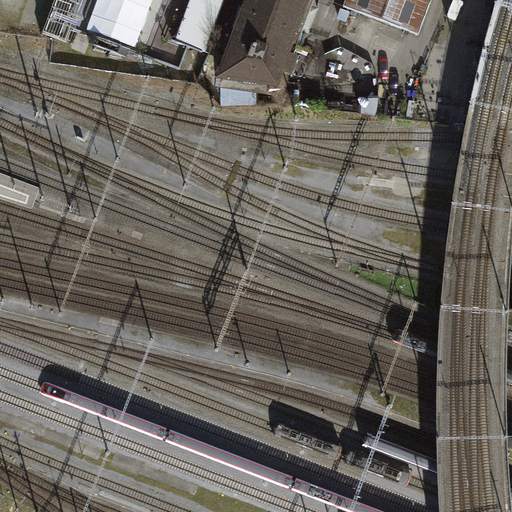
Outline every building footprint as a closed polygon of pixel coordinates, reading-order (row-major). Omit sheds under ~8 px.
[(58,0),(50,25),(199,77),(226,0),(58,0)] [(283,54),(304,0),(249,0),(236,35),(228,33),(222,50),(227,52),(222,65),(222,76),(277,80),(278,70),(288,73),(295,58),(283,54)] [(431,0),(346,0),(342,10),(417,38),(431,0)] [(481,48),(511,55),(511,13),(492,8),(481,48)] [(470,98),(511,106),(511,65),(479,58),(470,98)]
